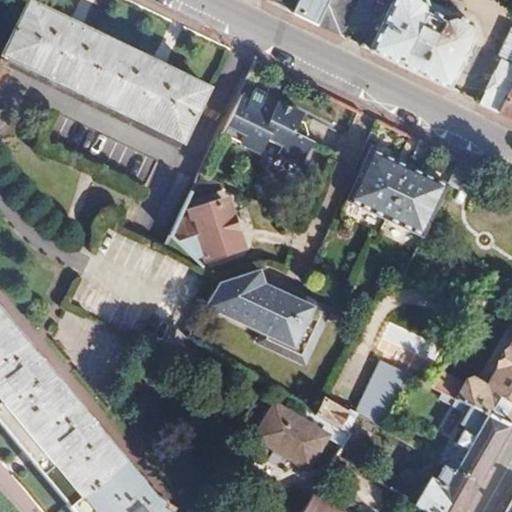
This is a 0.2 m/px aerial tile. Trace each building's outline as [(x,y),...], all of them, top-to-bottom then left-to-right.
[(295,0),(288,14),(312,26),(324,0),(295,0)] [(324,0),(312,26),(336,38),(353,0),(324,0)] [(412,0),(389,0),(364,51),(443,90),(468,36),(465,26),(447,16),(438,21),(422,13),(420,4),(412,0)] [(26,2),(0,51),(0,55),(177,143),(205,87),(26,2)] [(504,33),(492,60),(498,67),(478,107),(493,114),(511,73),(511,32),(507,30),(504,33)] [(511,73),(493,114),(511,122),(511,73)] [(247,87),(241,84),(236,94),(242,98),(247,87)] [(236,94),(235,94),(217,133),(251,151),(258,137),(272,144),(269,153),(289,164),(302,138),(286,129),(294,111),(269,98),(268,101),(266,107),(255,102),(254,101),(259,93),(247,87),(242,98),(236,94)] [(259,97),(255,102),(266,107),(268,101),(259,97)] [(405,166),(370,147),(344,198),(381,217),(405,166)] [(441,184),(405,166),(381,217),(419,237),(441,184)] [(191,210),(178,213),(168,235),(188,252),(201,249),(203,253),(238,242),(224,197),(190,206),(191,210)] [(250,272),(255,289),(273,299),(269,307),(286,315),(296,295),(269,282),(267,268),(250,272)] [(220,281),(205,303),(269,336),(279,340),(277,344),(300,357),(316,323),(323,309),(296,295),(286,315),(269,307),(273,299),(255,289),(250,272),(220,281)] [(269,336),(265,347),(306,368),(331,313),(323,309),(316,323),(300,357),(277,344),(279,340),(269,336)] [(0,418),(61,491),(113,446),(0,315),(0,418)] [(511,326),(509,332),(511,333),(511,343),(492,379),(479,373),(475,379),(464,381),(455,397),(507,424),(511,414),(511,326)] [(383,363),(356,410),(379,423),(393,402),(404,374),(383,363)] [(356,410),(325,392),(316,411),(346,429),(356,410)] [(460,422),(466,425),(457,441),(462,444),(449,464),(476,480),(507,424),(455,397),(453,396),(450,404),(466,413),(460,422)] [(327,431),(275,402),(256,433),(308,464),(327,431)] [(61,491),(58,494),(73,511),(165,511),(167,509),(157,504),(162,496),(150,492),(113,446),(61,491)] [(437,478),(430,474),(414,503),(422,508),(428,511),(457,511),(476,480),(449,464),(446,463),(437,478)] [(511,511),(511,495),(502,511),(511,511)] [(428,511),(422,508),(419,511),(338,511),(311,496),(301,511),(428,511)]
